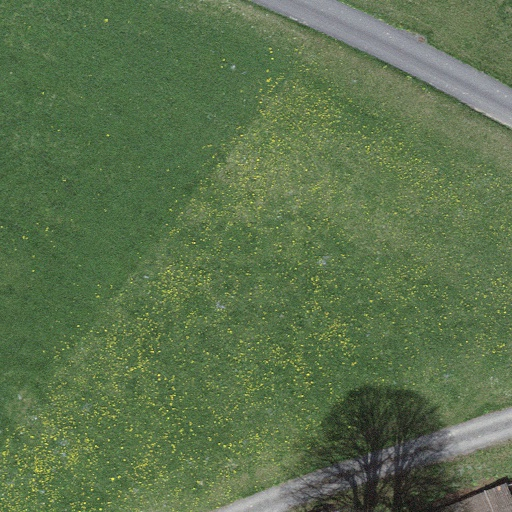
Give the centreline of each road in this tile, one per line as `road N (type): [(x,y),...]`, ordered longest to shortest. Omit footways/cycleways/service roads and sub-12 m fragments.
road 1 (track): [(249,511),(511,424)]
road 2 (unclassified): [(295,0),(511,107)]
